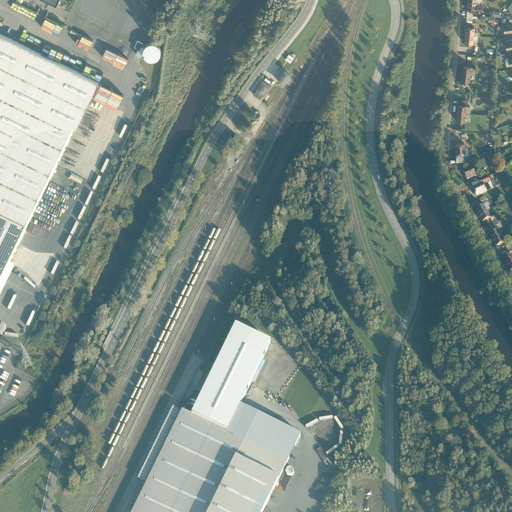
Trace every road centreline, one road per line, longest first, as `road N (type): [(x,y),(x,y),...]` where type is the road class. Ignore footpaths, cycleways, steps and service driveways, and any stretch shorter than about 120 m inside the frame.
road 1 (unclassified): [(311,0),(210,143),(68,432),(45,511)]
road 2 (tertiary): [(394,0),(396,22),(370,119),(375,173),(415,278),(389,370),(392,511)]
road 3 (residential): [(458,0),(447,168),(511,296)]
road 4 (track): [(389,394),(354,395),(339,383),(258,253)]
